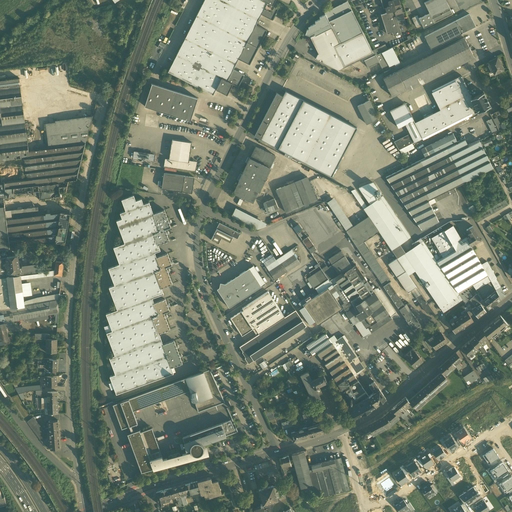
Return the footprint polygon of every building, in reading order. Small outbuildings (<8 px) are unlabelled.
[(256,25),(261,14),(267,2),(262,0),(204,0),(168,72),(213,95),(216,89),(221,92),(233,69),(238,59),(256,25)] [(380,0),(383,9),(387,8),(385,2),(393,0),(380,0)] [(394,11),(395,15),(403,13),(398,0),(393,0),(385,2),(387,8),(388,12),(394,11)] [(429,13),(432,19),(450,10),(445,0),(429,0),(424,3),(429,13)] [(324,13),(325,15),(340,44),(363,32),(347,1),(324,13)] [(278,8),(274,6),(273,5),(267,2),(261,14),(272,20),(278,8)] [(453,14),(450,10),(432,19),(434,23),(453,14)] [(392,33),(393,36),(401,34),(397,20),(395,15),(394,11),(388,12),(381,15),(387,34),(392,33)] [(424,28),(434,23),(432,19),(429,13),(419,19),(421,24),(424,28)] [(469,14),(456,21),(462,33),(476,27),(469,14)] [(334,47),(340,44),(325,15),(319,17),(320,19),(334,47)] [(338,70),(344,68),(334,47),(320,19),(315,22),(316,23),(310,26),(308,27),(309,29),(307,30),(305,35),(310,36),(312,35),(313,37),(310,38),(319,54),(318,55),(315,59),(338,70)] [(413,21),(416,27),(421,24),(419,19),(413,21)] [(431,49),(462,33),(456,21),(424,36),(431,49)] [(267,30),(256,25),(238,59),(249,64),(267,30)] [(372,51),(363,32),(340,44),(334,47),(344,68),(362,59),(363,58),(373,53),(372,51)] [(464,37),(397,71),(407,92),(474,58),(464,37)] [(375,50),(377,55),(381,53),(387,50),(385,45),(375,50)] [(381,53),(389,67),(394,64),(399,62),(392,48),(381,53)] [(375,50),(372,51),(373,53),(363,58),(364,61),(368,68),(379,62),(383,70),(389,67),(381,53),(377,55),(375,50)] [(488,62),(489,64),(493,72),(494,74),(503,70),(503,68),(503,67),(502,65),(501,65),(499,62),(500,62),(500,61),(499,59),(498,59),(497,57),(488,62)] [(244,75),(233,69),(221,92),(227,95),(233,84),(238,86),(244,75)] [(396,97),(407,92),(397,71),(383,78),(392,97),(395,95),(396,97)] [(443,111),(416,124),(415,124),(422,138),(423,140),(449,126),(478,112),(471,99),(472,98),(461,76),(432,90),(433,92),(443,111)] [(0,108),(1,116),(0,116),(0,160),(21,159),(29,158),(28,150),(33,150),(28,144),(19,78),(0,80),(0,108)] [(503,90),(508,87),(509,87),(506,81),(500,84),(503,90)] [(504,92),(503,90),(500,84),(499,82),(493,84),(500,98),(505,95),(504,92)] [(144,106),(190,121),(198,98),(152,83),(144,106)] [(260,139),(286,152),(293,156),(332,176),(357,128),(285,91),(283,96),(260,139)] [(254,136),(260,139),(283,96),(276,93),(265,114),(265,115),(262,116),(263,119),(262,119),(254,136)] [(484,93),(472,98),(471,99),(478,112),(487,108),(489,107),(489,106),(490,106),(484,93)] [(357,106),(367,124),(378,118),(369,100),(357,106)] [(394,119),(409,112),(405,103),(390,111),(394,119)] [(399,150),(412,143),(422,138),(415,124),(416,124),(409,112),(394,119),(398,128),(405,125),(410,134),(394,142),(396,145),(399,150)] [(48,123),(50,144),(51,147),(85,143),(92,118),(55,122),(48,123)] [(486,122),(492,132),(496,130),(491,119),(486,122)] [(453,134),(431,144),(435,153),(457,142),(453,134)] [(465,139),(457,142),(461,149),(468,146),(465,139)] [(172,140),(169,159),(189,162),(189,160),(192,143),(172,140)] [(461,149),(450,155),(464,183),(492,169),(493,168),(488,160),(484,151),(479,140),(468,146),(461,149)] [(450,155),(461,149),(457,142),(435,153),(426,158),(420,161),(423,168),(450,155)] [(85,143),(51,147),(37,149),(33,150),(38,184),(58,182),(68,181),(77,179),(78,172),(85,143)] [(402,154),(414,148),(412,143),(399,150),(402,154)] [(426,158),(435,153),(431,144),(422,149),(426,158)] [(256,146),(250,158),(269,167),(272,163),(275,155),(256,146)] [(33,192),(27,192),(28,197),(37,195),(39,195),(38,184),(33,150),(28,150),(29,158),(33,186),(33,192)] [(428,201),(464,183),(450,155),(423,168),(420,161),(408,166),(386,177),(408,210),(421,230),(439,222),(428,201)] [(29,158),(21,159),(23,180),(1,182),(2,184),(5,184),(5,189),(13,188),(33,186),(29,158)] [(245,162),(237,180),(258,191),(259,191),(270,168),(269,167),(250,158),(247,163),(245,162)] [(197,162),(189,160),(189,162),(169,159),(165,159),(164,167),(195,172),(197,162)] [(194,178),(185,176),(164,173),(161,189),(182,192),(192,194),(194,178)] [(277,189),(286,213),(317,200),(307,177),(277,189)] [(237,180),(231,192),(253,202),(258,191),(237,180)] [(68,181),(58,182),(60,196),(64,196),(65,196),(67,187),(68,181)] [(40,199),(60,196),(58,182),(38,184),(39,195),(39,196),(39,199),(40,199)] [(362,193),(370,204),(382,196),(381,194),(380,194),(380,192),(379,192),(378,191),(372,182),(357,188),(360,194),(362,193)] [(351,191),(363,209),(367,207),(355,189),(351,191)] [(252,204),(253,202),(231,192),(230,194),(252,204)] [(114,388),(116,394),(173,373),(171,367),(174,367),(182,363),(174,340),(163,344),(159,334),(170,329),(164,313),(169,310),(165,298),(154,303),(152,298),(163,294),(161,288),(172,284),(166,267),(172,265),(167,253),(156,257),(154,252),(160,250),(158,244),(169,240),(165,229),(171,227),(164,209),(153,213),(149,202),(143,204),(141,199),(136,201),(133,195),(121,199),(126,211),(120,213),(122,218),(116,220),(125,243),(113,247),(120,264),(108,268),(114,285),(109,287),(117,310),(106,314),(110,324),(112,331),(106,333),(115,355),(109,357),(115,374),(110,376),(112,382),(114,388)] [(382,196),(370,204),(367,207),(363,209),(368,216),(379,232),(391,250),(400,244),(410,237),(382,196)] [(327,202),(346,231),(353,226),(349,220),(334,198),(327,202)] [(263,204),(267,213),(278,208),(275,199),(263,204)] [(0,249),(9,248),(6,218),(5,215),(5,211),(4,201),(0,201),(0,249)] [(34,212),(38,211),(38,207),(5,211),(5,215),(10,215),(25,213),(24,211),(34,210),(34,212)] [(236,208),(235,209),(258,221),(265,225),(266,223),(236,208)] [(266,226),(265,225),(258,221),(235,209),(232,216),(235,217),(258,229),(263,227),(266,226)] [(511,211),(511,212),(508,213),(506,215),(503,216),(506,221),(508,220),(509,220),(511,219),(511,218),(511,211)] [(17,247),(55,243),(60,212),(47,213),(10,217),(6,218),(9,248),(17,247)] [(70,213),(60,212),(55,243),(65,241),(70,213)] [(368,216),(353,226),(346,231),(356,246),(356,247),(358,249),(362,255),(383,286),(388,282),(389,283),(391,281),(369,250),(364,242),(379,232),(368,216)] [(230,243),(233,237),(236,231),(219,223),(211,240),(218,244),(221,238),(230,243)] [(298,224),(293,227),(296,232),(302,229),(298,224)] [(437,261),(458,293),(465,289),(466,288),(472,285),(488,276),(481,264),(473,249),(471,246),(481,240),(479,236),(473,226),(467,230),(469,234),(468,235),(469,237),(467,238),(467,237),(462,240),(458,242),(449,228),(431,238),(443,257),(436,261),(437,261)] [(453,226),(449,228),(458,242),(462,240),(453,226)] [(302,241),(310,253),(316,249),(308,237),(302,241)] [(412,244),(414,247),(423,241),(421,238),(412,244)] [(436,261),(423,241),(414,247),(405,253),(404,254),(415,271),(443,313),(462,299),(459,294),(458,293),(437,261),(436,261)] [(405,253),(400,244),(391,250),(395,255),(397,258),(405,270),(408,275),(415,271),(404,254),(405,253)] [(0,254),(1,257),(18,255),(17,247),(9,248),(0,249),(0,254)] [(291,250),(276,260),(266,266),(266,267),(269,271),(294,254),(291,250)] [(329,281),(338,294),(344,302),(341,304),(343,307),(346,312),(354,322),(360,318),(366,328),(388,313),(375,293),(374,293),(372,290),(373,289),(367,281),(363,283),(352,267),(351,265),(349,263),(341,250),(328,259),(332,265),(335,270),(332,271),(331,272),(333,276),(334,275),(335,277),(329,281)] [(0,254),(0,273),(1,273),(19,271),(19,267),(19,265),(18,261),(18,255),(1,257),(0,254)] [(262,263),(273,256),(271,254),(261,261),(262,263)] [(300,263),(294,254),(269,271),(274,278),(275,280),(300,263)] [(264,263),(266,266),(276,260),(273,257),(264,263)] [(408,293),(411,290),(416,287),(397,258),(388,264),(408,293)] [(54,275),(62,276),(63,262),(56,261),(55,270),(54,275)] [(491,281),(491,282),(496,279),(496,278),(487,262),(486,261),(481,264),(488,276),(491,281)] [(356,264),(352,267),(363,283),(367,281),(356,264)] [(20,275),(39,272),(39,271),(38,265),(23,267),(19,267),(19,271),(20,275)] [(253,265),(245,271),(252,281),(256,278),(261,287),(265,284),(253,265)] [(315,288),(333,276),(331,272),(326,265),(307,278),(309,282),(312,287),(314,289),(315,288)] [(272,280),(274,278),(269,271),(266,267),(264,268),(272,280)] [(39,272),(20,275),(20,279),(22,279),(54,275),(55,270),(52,271),(47,271),(43,272),(39,272)] [(217,289),(229,308),(261,287),(256,278),(252,281),(245,271),(225,284),(219,288),(217,289)] [(21,283),(20,279),(20,275),(11,276),(2,277),(0,277),(0,308),(24,306),(23,302),(23,297),(23,295),(21,286),(21,283)] [(315,288),(319,293),(328,287),(334,297),(338,294),(329,281),(335,277),(334,275),(333,276),(315,288)] [(476,290),(491,281),(488,276),(472,285),(476,290)] [(496,290),(501,299),(505,295),(496,279),(491,282),(496,290)] [(31,282),(21,283),(21,286),(31,285),(32,294),(23,295),(23,297),(32,295),(31,282)] [(411,327),(413,330),(420,325),(414,316),(412,313),(410,314),(404,305),(396,294),(389,283),(388,282),(383,286),(399,309),(409,325),(411,327)] [(31,285),(21,286),(23,295),(32,294),(31,285)] [(319,293),(311,298),(303,304),(316,324),(317,325),(341,309),(342,308),(334,297),(328,287),(319,293)] [(416,287),(411,290),(416,297),(421,294),(416,287)] [(464,302),(465,303),(468,301),(470,299),(465,293),(468,290),(466,288),(465,289),(458,293),(459,294),(462,299),(464,302)] [(379,290),(375,293),(388,313),(366,328),(360,318),(354,322),(364,337),(381,325),(382,326),(392,318),(390,316),(396,312),(380,289),(379,290)] [(487,297),(483,300),(488,309),(501,299),(496,290),(490,294),(486,296),(487,297)] [(243,310),(241,311),(253,329),(255,328),(259,334),(284,317),(268,291),(242,308),(243,310)] [(342,308),(343,307),(341,304),(344,302),(338,294),(334,297),(342,308)] [(431,314),(432,314),(434,312),(421,294),(416,297),(426,312),(427,313),(428,312),(429,314),(430,315),(431,314)] [(470,299),(468,301),(469,303),(473,308),(472,309),(473,310),(472,310),(478,317),(488,309),(483,300),(482,300),(481,300),(480,299),(481,299),(477,294),(470,299)] [(49,301),(48,296),(37,298),(23,302),(24,306),(49,301)] [(298,302),(301,307),(312,323),(314,325),(316,324),(303,304),(311,298),(309,296),(301,301),(300,300),(298,302)] [(59,299),(50,301),(49,315),(56,314),(58,313),(59,299)] [(48,315),(49,315),(50,301),(49,301),(24,306),(0,308),(0,323),(5,323),(12,321),(25,319),(48,315)] [(410,314),(412,313),(406,304),(404,305),(410,314)] [(309,325),(312,323),(301,307),(298,309),(309,325)] [(295,310),(284,317),(259,334),(257,335),(239,346),(243,352),(242,352),(245,357),(245,358),(248,364),(306,326),(295,310)] [(242,336),(253,329),(241,311),(230,318),(242,336)] [(462,315),(458,318),(464,327),(467,325),(469,324),(469,323),(473,321),(472,319),(467,312),(462,315)] [(499,315),(484,327),(491,335),(492,337),(508,324),(500,315),(499,315)] [(462,328),(464,327),(458,318),(449,324),(455,333),(459,330),(462,329),(462,328)] [(6,328),(5,323),(0,323),(0,344),(0,345),(10,343),(8,337),(7,333),(6,328)] [(488,338),(491,335),(484,327),(482,329),(487,337),(488,338)] [(483,340),(487,337),(482,329),(475,336),(481,343),(483,340)] [(369,396),(355,376),(347,364),(332,343),(329,338),(325,332),(311,341),(306,345),(313,356),(317,353),(333,377),(341,390),(343,389),(345,393),(347,392),(351,398),(349,399),(352,405),(369,396)] [(432,336),(428,339),(433,347),(435,350),(447,342),(441,333),(433,339),(432,336)] [(329,338),(332,343),(335,341),(337,340),(334,335),(329,338)] [(335,341),(350,362),(357,357),(346,341),(347,341),(344,335),(337,340),(335,341)] [(485,350),(483,345),(481,343),(475,336),(470,340),(477,348),(478,347),(477,346),(478,346),(479,346),(479,347),(482,352),(485,350)] [(427,350),(429,348),(424,341),(424,340),(423,341),(421,337),(419,339),(427,350)] [(57,339),(50,339),(47,338),(47,339),(46,346),(52,346),(52,347),(57,347),(57,339)] [(430,349),(433,347),(428,339),(424,341),(429,348),(430,349)] [(477,349),(477,348),(470,340),(468,342),(466,343),(464,345),(461,347),(464,350),(464,351),(466,353),(465,353),(469,357),(473,353),(478,349),(477,349)] [(350,362),(335,341),(332,343),(347,364),(350,362)] [(405,355),(415,367),(423,360),(417,354),(418,353),(415,350),(414,350),(413,348),(405,355)] [(449,358),(455,365),(458,362),(460,360),(462,359),(456,352),(449,358)] [(361,362),(357,357),(350,362),(347,364),(355,376),(364,367),(361,362)] [(444,376),(455,366),(455,365),(449,358),(438,368),(441,372),(444,376)] [(267,366),(265,360),(258,363),(261,369),(267,366)] [(476,368),(479,372),(488,367),(485,362),(476,368)] [(197,395),(193,397),(198,412),(225,402),(210,369),(159,388),(163,400),(190,390),(191,393),(192,393),(196,391),(197,395)] [(469,380),(470,383),(478,378),(473,370),(463,377),(466,382),(469,380)] [(301,374),(314,401),(321,398),(318,393),(321,391),(319,387),(319,386),(326,382),(327,381),(326,379),(324,376),(325,376),(324,374),(322,374),(323,375),(315,379),(314,378),(312,380),(307,371),(301,374)] [(449,381),(444,376),(441,372),(429,382),(437,391),(449,381)] [(57,376),(47,376),(47,387),(57,387),(57,376)] [(337,393),(341,390),(333,377),(329,380),(337,393)] [(369,396),(376,407),(380,403),(379,403),(386,398),(379,389),(374,381),(369,385),(374,392),(369,396)] [(428,399),(437,391),(429,382),(420,390),(428,399)] [(129,399),(133,410),(163,400),(159,388),(129,399)] [(416,410),(428,399),(420,390),(408,401),(411,404),(416,410)] [(48,398),(48,403),(57,403),(57,392),(47,392),(48,398)] [(352,405),(350,406),(357,417),(376,407),(369,396),(352,405)] [(410,405),(411,404),(408,401),(405,397),(397,404),(406,415),(408,414),(409,412),(407,410),(406,410),(406,408),(407,407),(408,408),(411,406),(410,405)] [(121,429),(122,429),(129,426),(131,426),(138,423),(137,423),(133,411),(133,410),(129,399),(113,405),(113,406),(113,405),(122,428),(121,429)] [(58,413),(57,403),(48,403),(48,408),(48,414),(58,413)] [(403,418),(406,415),(397,404),(391,409),(398,417),(399,416),(398,415),(399,414),(401,414),(401,416),(403,418)] [(353,419),(357,417),(350,406),(346,409),(353,419)] [(399,418),(398,417),(391,409),(388,412),(396,421),(399,418)] [(392,425),(396,421),(388,412),(384,415),(382,417),(381,417),(387,427),(391,424),(392,425)] [(309,437),(322,433),(318,424),(316,425),(315,423),(312,424),(312,426),(308,413),(307,413),(303,414),(303,415),(304,418),(306,427),(309,437)] [(409,418),(406,415),(403,418),(408,424),(411,421),(409,418)] [(27,422),(48,449),(51,449),(50,438),(47,438),(46,434),(44,431),(33,417),(27,422)] [(382,430),(387,427),(381,417),(367,425),(372,433),(372,435),(376,433),(376,434),(381,432),(380,430),(382,429),(382,430)] [(186,450),(190,448),(190,447),(191,445),(192,443),(195,441),(197,441),(200,442),(201,443),(202,444),(236,432),(238,431),(232,419),(230,419),(230,420),(183,437),(182,437),(186,450)] [(51,449),(60,448),(58,420),(49,421),(49,428),(50,433),(46,434),(47,438),(50,438),(51,449)] [(294,441),(301,439),(299,430),(299,429),(297,422),(294,423),(294,425),(293,426),(295,432),(291,433),(294,441)] [(363,438),(372,433),(367,425),(359,430),(363,438)] [(301,439),(309,437),(306,427),(302,428),(303,429),(299,430),(301,439)] [(141,432),(150,459),(162,456),(152,429),(152,428),(141,432)] [(456,433),(461,440),(463,443),(470,438),(464,428),(456,433)] [(141,472),(153,469),(150,459),(141,432),(140,432),(140,430),(140,429),(133,432),(132,432),(127,434),(128,437),(129,437),(141,471),(141,472)] [(456,448),(458,446),(455,441),(451,436),(444,441),(447,446),(451,451),(453,450),(453,449),(455,447),(456,448)] [(203,446),(202,444),(201,443),(200,442),(197,441),(195,441),(192,443),(191,445),(190,447),(190,448),(190,450),(191,451),(192,452),(194,454),(196,455),(198,454),(200,453),(202,452),(203,450),(203,447),(203,446)] [(198,454),(199,456),(209,454),(207,446),(203,447),(203,450),(202,452),(200,453),(198,454)] [(433,452),(438,460),(446,455),(440,447),(433,452)] [(493,448),(482,456),(488,465),(496,459),(499,457),(493,448)] [(199,456),(198,454),(196,455),(194,454),(192,452),(191,451),(180,454),(179,451),(168,454),(169,457),(163,459),(162,456),(150,459),(153,469),(199,456)] [(314,493),(309,472),(308,466),(305,455),(307,454),(306,451),(304,451),(291,454),(292,458),(293,458),(293,460),(294,464),(303,496),(314,493)] [(427,453),(420,458),(425,465),(426,468),(433,463),(430,458),(427,454),(427,453)] [(282,467),(284,467),(287,466),(291,465),(290,461),(288,455),(279,458),(282,467)] [(340,458),(308,466),(309,472),(314,493),(317,492),(321,491),(322,497),(349,490),(340,458)] [(466,458),(458,463),(461,466),(465,472),(472,467),(466,458)] [(414,462),(407,467),(409,470),(414,476),(421,471),(418,466),(414,462)] [(496,466),(492,469),(498,477),(501,475),(508,470),(502,462),(496,466)] [(449,470),(446,472),(449,476),(452,481),(460,476),(454,467),(451,469),(451,468),(449,470)] [(405,475),(402,470),(394,475),(401,485),(409,480),(405,475)] [(434,480),(437,485),(441,490),(441,489),(448,485),(441,475),(434,480)] [(507,490),(511,487),(511,476),(511,475),(509,477),(502,482),(501,482),(507,490)] [(204,493),(205,498),(221,494),(218,480),(212,482),(211,477),(207,478),(197,481),(200,490),(201,494),(204,493)] [(288,479),(289,486),(296,484),(294,477),(288,479)] [(396,489),(394,486),(390,480),(389,479),(380,484),(387,494),(396,489)] [(197,481),(189,483),(191,487),(189,487),(191,492),(191,493),(200,490),(197,481)] [(429,483),(421,488),(427,497),(434,492),(430,485),(429,483)] [(186,494),(188,494),(185,484),(178,486),(183,504),(187,503),(186,498),(185,499),(184,497),(184,495),(186,494)] [(477,485),(474,486),(478,492),(481,496),(483,494),(477,485)] [(179,505),(183,504),(178,486),(171,488),(174,497),(176,497),(177,497),(178,499),(179,500),(178,501),(179,505)] [(260,499),(261,499),(263,504),(260,505),(261,507),(270,504),(273,503),(274,501),(277,500),(277,497),(279,497),(278,493),(277,489),(277,490),(275,486),(273,486),(268,487),(267,486),(266,486),(265,487),(264,487),(264,488),(259,490),(260,495),(259,496),(259,497),(260,499)] [(461,495),(467,502),(469,500),(471,503),(481,496),(478,492),(477,493),(473,487),(461,495)] [(171,498),(174,497),(171,488),(158,492),(157,492),(156,493),(156,494),(159,505),(160,505),(160,506),(164,504),(163,502),(165,502),(171,500),(170,499),(171,498)] [(416,506),(423,501),(420,496),(416,491),(409,497),(416,506)] [(404,500),(395,506),(399,511),(401,511),(404,510),(409,507),(406,504),(404,500)] [(484,501),(477,506),(474,508),(477,511),(485,511),(490,509),(484,501)]
